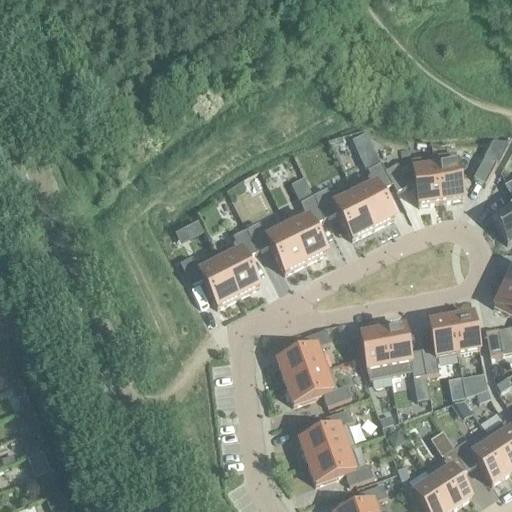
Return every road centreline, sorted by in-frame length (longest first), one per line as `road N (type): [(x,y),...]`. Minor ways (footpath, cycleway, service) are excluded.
road 1 (tertiary): [(144,511),(0,150)]
road 2 (residential): [(281,313),(316,322),(459,299),(475,281),(466,235),(410,242)]
road 3 (residential): [(270,511),(254,485),(238,328)]
road 4 (residential): [(410,242),(281,313)]
